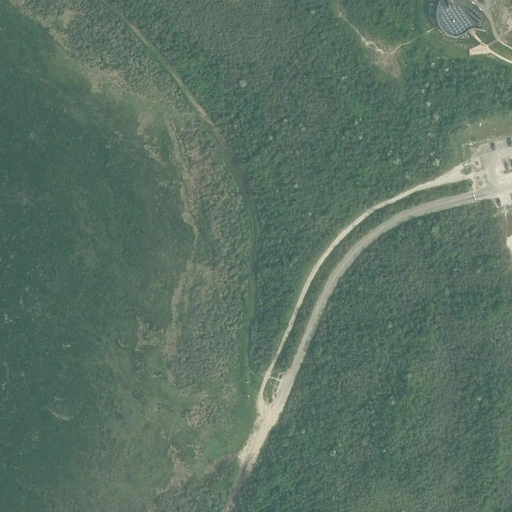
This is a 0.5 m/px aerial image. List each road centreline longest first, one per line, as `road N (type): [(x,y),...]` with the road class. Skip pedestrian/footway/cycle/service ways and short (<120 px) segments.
road 1 (track): [(101,0),(192,99),(252,208),(250,461)]
road 2 (unknown): [(494,168),(413,190),(344,232),(316,267),(269,371),(258,408),(267,426)]
